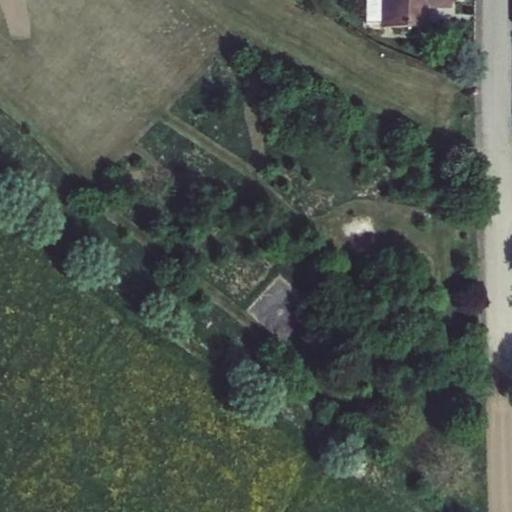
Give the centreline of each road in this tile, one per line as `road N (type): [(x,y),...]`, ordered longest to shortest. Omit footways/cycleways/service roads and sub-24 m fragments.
road 1 (residential): [(500,189),(499,0)]
road 2 (residential): [(502,373),(500,189)]
